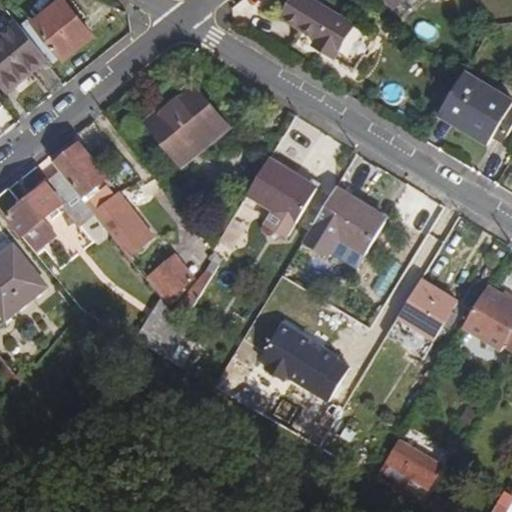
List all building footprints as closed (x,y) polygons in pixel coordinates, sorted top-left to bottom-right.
[(374,40),(310,0),(292,0),(282,18),(318,39),(314,46),(355,71),(374,40)] [(418,0),(385,0),(399,16),(418,0)] [(34,25),(64,62),(93,39),(63,2),(34,25)] [(47,60),(18,23),(0,37),(0,84),(7,93),(47,60)] [(463,76),(440,116),(489,145),(498,130),(508,136),(511,129),(511,115),(508,113),(511,107),(511,94),(468,68),(463,76)] [(170,105),(171,107),(148,125),(183,167),(230,129),(194,85),(170,105)] [(63,174),(96,214),(131,258),(154,238),(122,199),(119,202),(103,183),(107,179),(81,146),(57,165),(63,174)] [(269,162),(248,196),(277,213),(269,225),(289,237),(317,191),(269,162)] [(0,208),(40,256),(61,239),(45,219),(64,204),(81,226),(96,214),(63,174),(24,206),(11,189),(0,197),(0,208)] [(337,190),(304,243),(330,258),(331,254),(358,270),(386,225),(368,213),(369,210),(337,190)] [(411,264),(423,271),(442,241),(429,234),(411,264)] [(0,325),(47,287),(7,238),(0,243),(0,325)] [(153,259),(142,270),(147,277),(167,301),(171,307),(183,297),(181,294),(197,281),(178,256),(162,270),(153,259)] [(180,319),(184,325),(213,278),(206,273),(180,319)] [(167,301),(147,277),(141,282),(160,307),(167,301)] [(422,282),(400,318),(435,340),(458,304),(422,282)] [(511,298),(511,301),(488,287),(463,329),(501,352),(511,334),(511,298)] [(149,323),(138,342),(164,358),(175,340),(149,323)] [(285,324),(262,361),(269,365),(266,370),(286,382),(289,377),(331,403),(352,368),(339,360),(340,358),(324,348),(323,350),(311,343),(312,341),(285,324)] [(413,445),(440,458),(444,449),(418,435),(413,445)] [(440,468),(400,444),(387,465),(427,489),(440,468)] [(461,511),(435,496),(427,510),(431,511),(461,511)]
